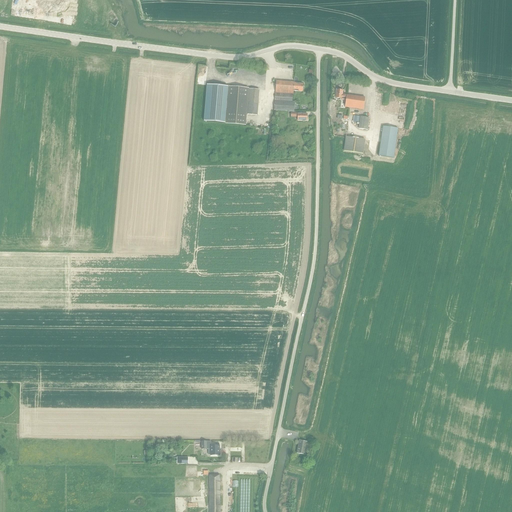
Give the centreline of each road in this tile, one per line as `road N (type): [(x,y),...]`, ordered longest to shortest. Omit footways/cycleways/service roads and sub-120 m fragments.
road 1 (unclassified): [(264,511),(310,285),(319,49)]
road 2 (tertiary): [(319,49),(287,45),(228,57),(0,26)]
road 3 (tertiary): [(448,91),(392,83),(319,49)]
